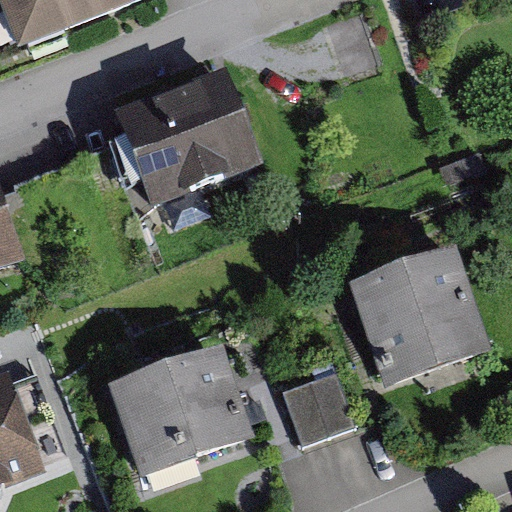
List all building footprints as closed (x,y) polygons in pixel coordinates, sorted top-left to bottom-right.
[(0,0),(0,2),(20,51),(151,0),(0,0)] [(228,76),(122,112),(154,207),(261,171),(228,76)] [(0,192),(0,270),(26,261),(0,192)] [(443,280),(335,316),(370,422),(478,386),(443,280)] [(210,377),(93,415),(124,511),(132,511),(242,476),(210,377)] [(333,382),(285,400),(303,450),(329,440),(352,431),(333,382)] [(0,426),(0,511),(29,511),(31,511),(0,426)]
